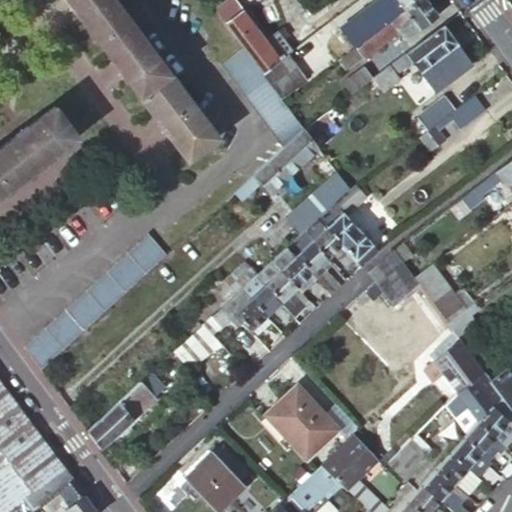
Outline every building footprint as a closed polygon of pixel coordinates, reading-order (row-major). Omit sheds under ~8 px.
[(129,18),(115,0),(66,0),(98,41),(129,18)] [(225,0),(214,9),(243,49),(261,74),(289,53),(290,52),(277,34),(268,40),(248,13),(241,13),(232,0),(225,0)] [(387,23),(417,0),(376,0),(356,15),(358,17),(371,35),(387,23)] [(436,17),(423,0),(417,0),(387,23),(402,43),(436,17)] [(339,31),(353,49),(371,35),(358,17),(339,31)] [(177,82),(129,18),(98,41),(146,105),(177,82)] [(456,45),(442,26),(372,78),(382,92),(398,80),(395,75),(411,64),(418,73),(456,45)] [(220,66),(281,149),(303,130),(295,120),(282,102),(279,97),(261,74),(243,49),(220,66)] [(289,53),(261,74),(279,97),(306,76),(289,53)] [(219,138),(177,82),(146,105),(188,161),(219,138)] [(483,110),(473,96),(453,111),(447,116),(457,129),(483,110)] [(415,118),(426,132),(435,125),(447,116),(453,111),(443,97),(415,118)] [(295,120),(303,130),(323,115),(315,105),(295,120)] [(31,124),(0,146),(0,172),(10,187),(76,137),(54,106),(31,124)] [(303,130),(311,141),(334,123),(326,113),(323,115),(303,130)] [(426,132),(421,135),(430,147),(444,137),(435,125),(426,132)] [(248,180),(234,193),(240,199),(258,183),(269,194),(317,149),(311,141),(303,130),(281,149),(248,180)] [(511,159),(495,173),(500,181),(509,193),(511,190),(511,159)] [(0,194),(10,187),(0,172),(0,194)] [(500,181),(495,173),(486,179),(491,187),(500,181)] [(301,233),(315,220),(348,191),(335,174),(287,218),(301,233)] [(491,187),(486,179),(460,200),(468,210),(480,200),(478,197),(491,187)] [(339,246),(356,230),(345,218),(365,199),(354,186),(348,191),(315,220),(339,246)] [(301,233),(325,260),(333,254),(339,247),(339,246),(315,220),(301,233)] [(360,269),(377,253),(356,230),(339,246),(339,247),(356,265),(360,269)] [(314,271),(325,260),(301,233),(285,248),(310,275),(314,271)] [(126,253),(144,274),(165,255),(148,236),(147,234),(126,253)] [(409,260),(399,246),(392,252),(399,261),(402,265),(409,260)] [(349,271),(356,265),(339,247),(333,254),(349,271)] [(295,288),(310,275),(285,248),(270,261),(295,288)] [(390,309),(418,287),(412,279),(402,265),(399,261),(392,252),(365,275),(390,309)] [(126,253),(105,272),(124,294),(144,274),(126,253)] [(290,293),(295,288),(270,261),(254,277),(278,304),(294,322),(306,311),(290,293)] [(418,287),(433,307),(443,300),(452,293),(431,265),(412,279),(418,287)] [(330,297),(340,288),(324,271),(319,277),(314,271),(310,275),(330,297)] [(84,291),(103,313),(124,294),(105,272),(84,291)] [(239,290),(263,317),(278,304),(254,277),(239,290)] [(473,303),(460,286),(453,292),(466,308),(473,303)] [(247,331),(263,317),(239,290),(224,304),(233,315),(247,331)] [(84,291),(64,310),(82,331),(103,313),(84,291)] [(443,300),(455,317),(466,309),(466,308),(453,292),(452,293),(443,300)] [(433,307),(446,324),(455,317),(443,300),(433,307)] [(478,308),(474,302),(473,303),(466,308),(466,309),(470,314),(478,308)] [(233,315),(224,304),(220,308),(228,318),(233,315)] [(228,318),(220,308),(209,318),(219,330),(230,320),(228,318)] [(455,317),(446,324),(452,332),(457,339),(477,325),(474,320),(470,314),(466,309),(455,317)] [(44,328),(62,350),(82,331),(64,310),(44,328)] [(477,325),(486,318),(483,314),(474,320),(477,325)] [(209,318),(200,325),(211,337),(219,330),(209,318)] [(189,367),(216,343),(211,337),(200,325),(174,350),(189,367)] [(23,346),(41,369),(62,350),(44,328),(23,346)] [(457,339),(452,332),(426,357),(434,365),(457,339)] [(457,395),(483,374),(457,339),(434,365),(427,372),(431,377),(432,376),(437,382),(444,377),(457,395)] [(511,407),(511,377),(505,367),(488,380),(501,397),(509,409),(511,407)] [(477,424),(501,397),(488,380),(483,374),(457,395),(464,405),(477,424)] [(62,467),(0,383),(0,511),(1,511),(19,499),(62,467)] [(85,431),(100,451),(154,402),(137,384),(85,431)] [(334,434),(294,390),(262,420),(302,464),(334,434)] [(453,415),(464,405),(457,395),(444,407),(453,415)] [(511,413),(509,409),(501,397),(477,424),(494,439),(505,449),(511,442),(511,413)] [(494,439),(477,424),(464,440),(486,459),(488,462),(496,453),(499,456),(505,449),(494,439)] [(377,463),(353,438),(321,468),(370,511),(386,511),(388,511),(364,489),(356,482),(377,463)] [(486,459),(464,440),(450,454),(472,474),(486,459)] [(409,443),(387,465),(406,484),(428,461),(409,443)] [(216,511),(242,488),(211,454),(183,480),(212,511),(216,511)] [(472,474),(450,454),(437,470),(453,485),(458,479),(465,485),(474,475),(472,474)] [(486,459),(472,474),(474,475),(478,479),(491,464),(488,462),(486,459)] [(383,469),(377,463),(356,482),(364,489),(383,469)] [(511,467),(510,466),(501,474),(507,479),(511,473),(511,467)] [(95,511),(62,467),(19,499),(28,511),(42,511),(60,499),(68,510),(65,511),(95,511)] [(453,485),(437,470),(423,486),(439,500),(448,491),(453,485)] [(458,479),(453,485),(467,498),(482,483),(478,479),(474,475),(465,485),(458,479)] [(467,498),(453,485),(448,491),(461,503),(467,498)] [(299,486),(271,511),(292,511),(309,497),(299,486)] [(439,500),(423,486),(416,494),(408,503),(417,511),(429,511),(434,507),(439,500)] [(451,511),(461,511),(457,507),(461,503),(448,491),(439,500),(451,511)] [(60,499),(42,511),(65,511),(68,510),(60,499)] [(417,511),(408,503),(400,511),(417,511)]
